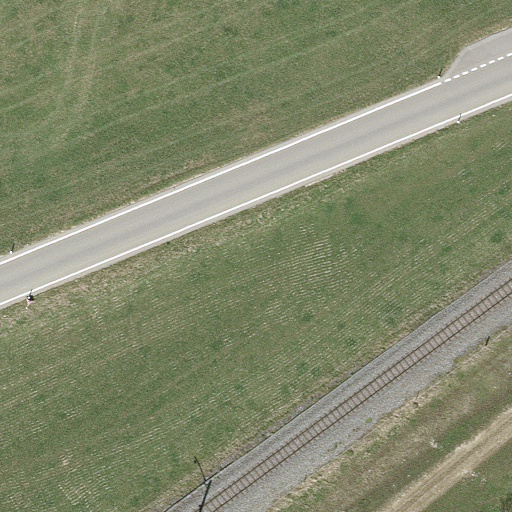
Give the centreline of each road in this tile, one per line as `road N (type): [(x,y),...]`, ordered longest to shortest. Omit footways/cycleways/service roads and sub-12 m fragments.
road 1 (unclassified): [(0,288),(511,79)]
road 2 (track): [(403,511),(511,425)]
